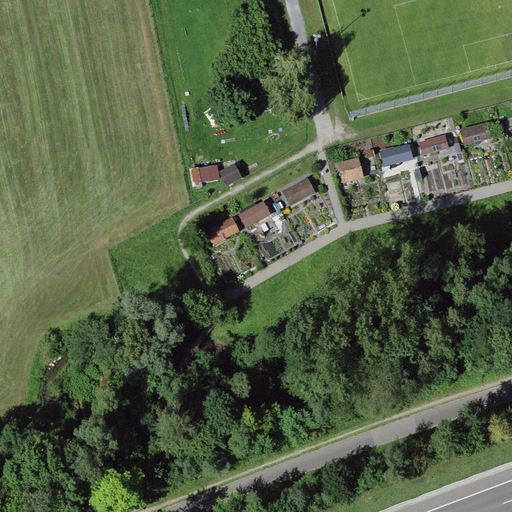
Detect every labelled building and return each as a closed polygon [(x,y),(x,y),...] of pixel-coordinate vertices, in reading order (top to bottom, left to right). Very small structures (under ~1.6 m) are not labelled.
[(453,143),(458,160),(489,151),(484,134),(453,143)] [(375,165),(379,181),(408,173),(404,157),(375,165)] [(332,177),(337,198),(359,193),(354,172),(332,177)] [(276,207),(283,222),(309,208),(302,194),(276,207)] [(233,230),(241,245),(268,230),(260,215),(233,230)] [(199,247),(208,263),(235,248),(226,232),(199,247)]
